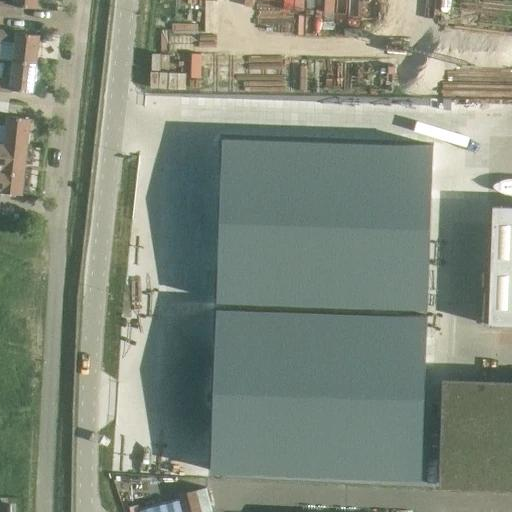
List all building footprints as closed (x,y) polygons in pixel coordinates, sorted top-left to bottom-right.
[(37,9),(38,0),(0,0),(0,6),(14,8),(14,6),(37,9)] [(14,61),(37,64),(40,35),(17,33),(17,31),(0,28),(0,40),(16,43),(14,61)] [(34,93),(37,64),(14,61),(12,80),(0,78),(0,92),(11,94),(11,90),(34,93)] [(0,112),(0,144),(28,147),(31,119),(7,116),(8,113),(0,112)] [(0,192),(3,193),(23,195),(28,147),(0,144),(0,192)] [(435,153),(227,147),(221,297),(431,307),(435,153)] [(511,326),(511,206),(493,206),(489,326),(511,326)] [(221,300),(210,472),(419,484),(430,312),(221,300)] [(511,385),(445,384),(441,484),(511,486),(511,385)]
